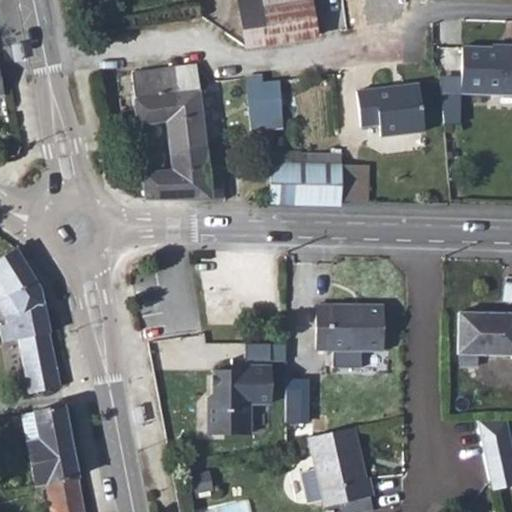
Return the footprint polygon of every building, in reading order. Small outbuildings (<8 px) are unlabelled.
[(240,0),(247,46),(261,44),(258,23),(254,0),(240,0)] [(306,0),(254,0),(258,23),(309,15),(306,0)] [(258,23),(261,44),(312,37),(309,15),(258,23)] [(467,103),(511,103),(511,53),(508,54),(506,56),(465,56),(467,103)] [(172,139),(174,164),(211,160),(200,66),(134,70),(143,142),(172,139)] [(280,82),(247,77),(251,134),(287,129),(280,82)] [(381,136),(426,130),(420,85),(355,91),(361,126),(381,136)] [(271,148),(270,205),(346,206),(341,154),(271,148)] [(147,173),(146,200),(211,202),(211,160),(174,164),(147,173)] [(0,307),(38,289),(38,288),(17,257),(0,267),(0,307)] [(0,353),(18,350),(49,344),(38,289),(0,307),(0,353)] [(322,306),(322,352),(336,352),(336,369),(365,369),(365,351),(388,351),(387,306),(322,306)] [(511,312),(462,312),(461,358),(511,358),(511,312)] [(49,344),(18,350),(29,402),(59,396),(49,344)] [(248,371),(247,375),(214,374),(213,396),(213,401),(211,436),(252,437),(253,407),(272,408),(274,372),(248,371)] [(308,385),(289,385),(288,424),(307,424),(308,385)] [(46,511),(83,511),(63,418),(22,427),(37,498),(43,497),(46,511)] [(482,425),(493,491),(511,487),(511,437),(509,420),(482,425)] [(376,496),(358,429),(311,442),(318,466),(303,470),(311,500),(326,497),(328,505),(342,502),(344,511),(369,511),(374,511),(370,498),(376,496)]
